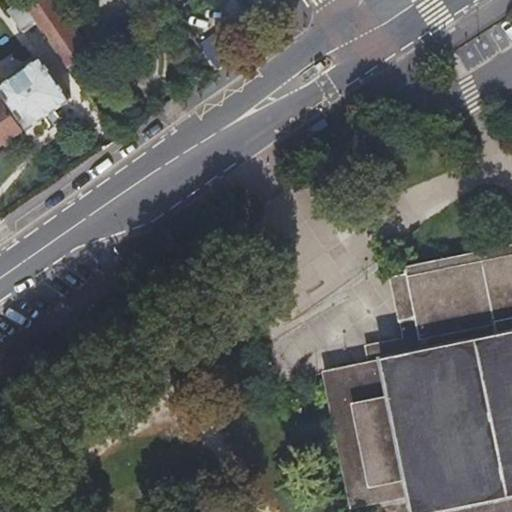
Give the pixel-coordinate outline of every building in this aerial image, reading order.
[(67,73),(75,67),(83,62),(75,51),(79,48),(63,24),(59,27),(42,2),(26,13),(34,24),(67,73)] [(21,33),(34,24),(26,13),(20,3),(6,12),(21,33)] [(0,101),(23,134),(44,120),(64,106),(35,64),(0,87),(0,101)] [(0,149),(17,138),(0,113),(0,149)] [(511,511),(511,253),(406,275),(407,279),(392,283),(400,327),(403,327),(406,343),(366,351),(368,366),(326,375),(352,510),(411,500),(413,511),(511,511)]
